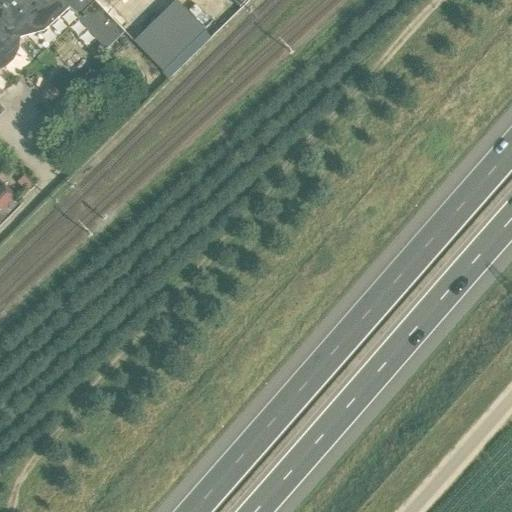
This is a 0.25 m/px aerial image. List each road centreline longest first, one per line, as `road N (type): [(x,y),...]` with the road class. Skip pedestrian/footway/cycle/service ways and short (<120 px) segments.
road 1 (track): [(454,0),(31,466),(19,511)]
road 2 (motorway): [(511,151),(195,511)]
road 3 (motorway): [(258,511),(511,223)]
road 4 (unclassified): [(413,511),(511,404)]
